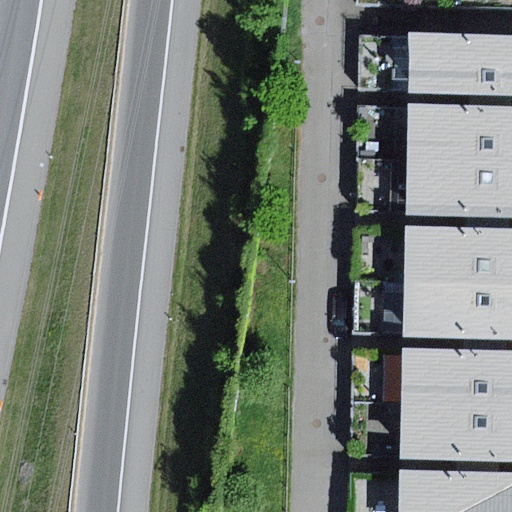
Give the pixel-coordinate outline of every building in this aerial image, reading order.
[(511,36),(412,33),(410,93),(511,96),(511,36)] [(511,107),(410,105),(409,161),(511,163),(511,107)] [(511,163),(409,161),(408,215),(511,216),(511,163)] [(511,229),(405,228),(404,284),(511,286),(511,229)] [(511,286),(404,284),(402,337),(511,340),(511,286)] [(511,352),(404,350),(403,405),(511,407),(511,352)] [(511,407),(403,405),(402,460),(511,462),(511,407)] [(511,511),(511,475),(398,472),(396,511),(511,511)]
